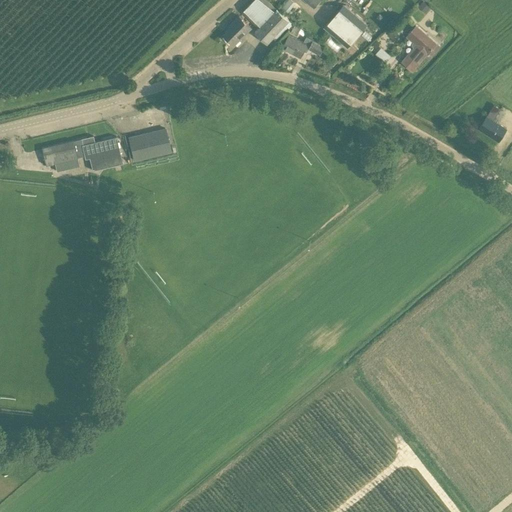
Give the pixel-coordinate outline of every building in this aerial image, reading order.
[(267,43),(273,37),(275,40),(291,22),(276,8),(266,0),(252,0),(241,11),(258,27),(254,31),(267,43)] [(285,0),(282,4),(290,10),(297,1),(294,0),(285,0)] [(426,0),(421,4),(426,11),(431,7),(426,0)] [(343,3),(330,19),(323,27),(347,47),(367,23),(343,3)] [(235,44),(251,27),(238,15),(233,22),(233,23),(223,33),(235,44)] [(401,60),(406,65),(406,66),(412,71),(428,53),(431,55),(440,45),(416,24),(405,36),(415,44),(401,60)] [(298,32),(303,35),(305,32),(300,28),(294,25),(290,32),(296,35),(298,32)] [(306,52),(308,48),(319,54),(323,45),(319,43),(311,38),(311,39),(305,36),(302,42),(288,34),(281,47),(299,57),(303,50),(306,52)] [(382,45),(376,53),(387,62),(393,54),(382,45)] [(498,141),(507,128),(487,116),(479,129),(498,141)] [(171,151),(165,127),(127,136),(133,160),(171,151)] [(46,165),(84,155),(85,158),(89,157),(92,169),(92,170),(122,162),(115,136),(94,141),(93,135),(73,140),(72,139),(41,147),(46,165)]
